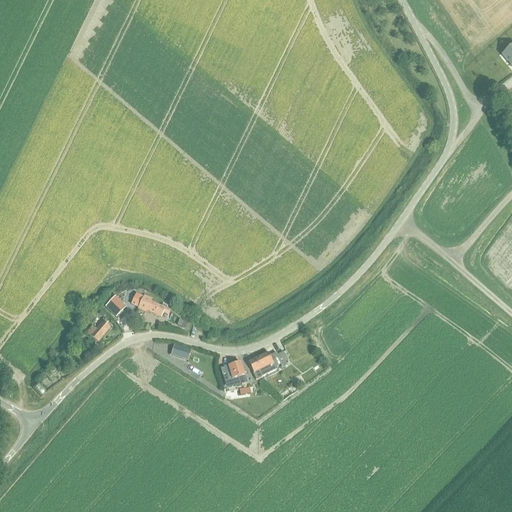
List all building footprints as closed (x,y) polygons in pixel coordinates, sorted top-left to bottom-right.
[(511,66),(511,46),(502,55),(511,66)] [(146,297),(140,311),(146,313),(147,312),(161,319),(163,314),(169,317),(172,311),(160,305),(151,301),(152,299),(146,297)] [(116,319),(126,308),(115,298),(105,309),(116,319)] [(91,327),(88,330),(86,333),(89,337),(96,342),(109,328),(104,324),(107,322),(105,320),(95,331),(91,327)] [(188,331),(191,325),(185,322),(182,327),(188,331)] [(189,359),(192,351),(174,346),(171,354),(171,356),(179,359),(188,361),(189,359)] [(268,354),(248,364),(253,375),(256,381),(257,381),(262,379),(262,378),(276,371),(275,368),(282,365),(281,364),(287,362),(283,353),(277,356),(276,354),(269,357),(268,354)] [(240,364),(221,370),(225,383),(239,379),(241,385),(247,384),(240,364)]
